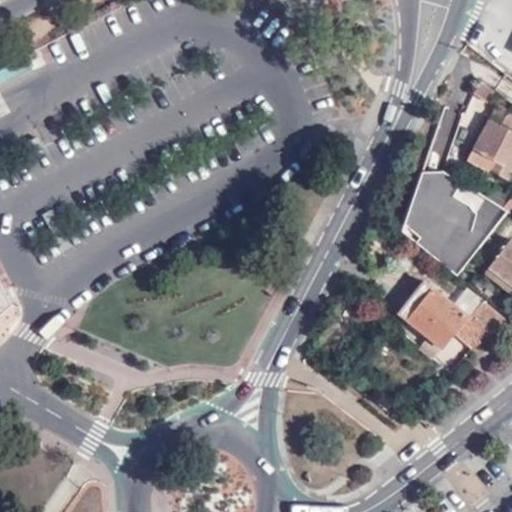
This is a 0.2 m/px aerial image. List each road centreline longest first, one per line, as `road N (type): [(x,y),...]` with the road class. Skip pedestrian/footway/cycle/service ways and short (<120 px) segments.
road 1 (tertiary): [(386,137),(235,437)]
road 2 (residential): [(360,511),(511,400)]
road 3 (unclassified): [(0,384),(141,462)]
road 4 (tertiary): [(386,137),(416,95),(457,0)]
road 5 (tertiary): [(407,0),(402,88),(386,137)]
